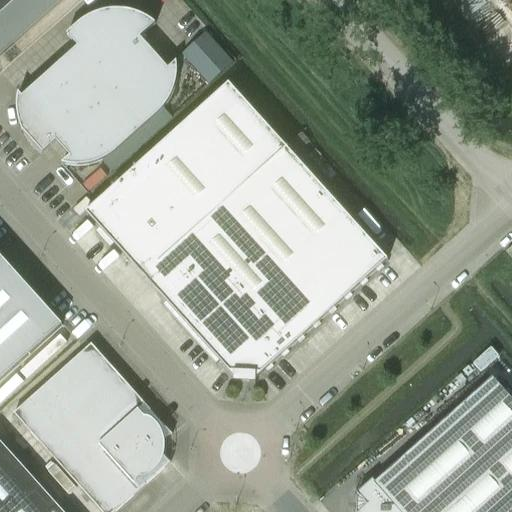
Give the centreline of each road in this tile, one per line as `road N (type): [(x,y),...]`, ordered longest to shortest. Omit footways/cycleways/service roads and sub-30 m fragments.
road 1 (unclassified): [(244,456),(0,183)]
road 2 (unclassified): [(511,214),(244,456)]
road 3 (unknown): [(230,0),(459,261)]
road 4 (unclassified): [(511,183),(343,0)]
road 5 (unknown): [(0,93),(98,7),(159,8)]
